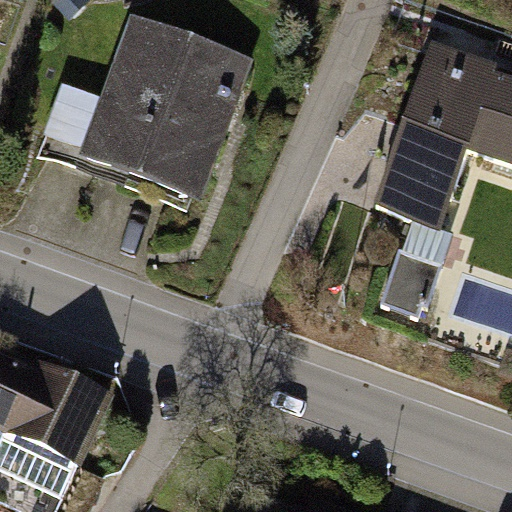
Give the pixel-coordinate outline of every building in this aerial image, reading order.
[(101,102),(63,89),(38,162),(127,193),(130,182),(200,207),(208,182),(250,64),(129,22),(101,102)] [(433,49),(378,210),(439,231),(467,148),(511,163),(511,83),(493,78),(496,70),(433,49)] [(442,270),(397,255),(380,308),(417,320),(421,308),(429,311),(442,270)] [(0,437),(6,441),(0,454),(0,505),(16,511),(92,511),(107,481),(89,472),(122,400),(76,379),(43,365),(39,374),(4,358),(0,366),(0,437)] [(309,511),(237,486),(228,511),(309,511)]
